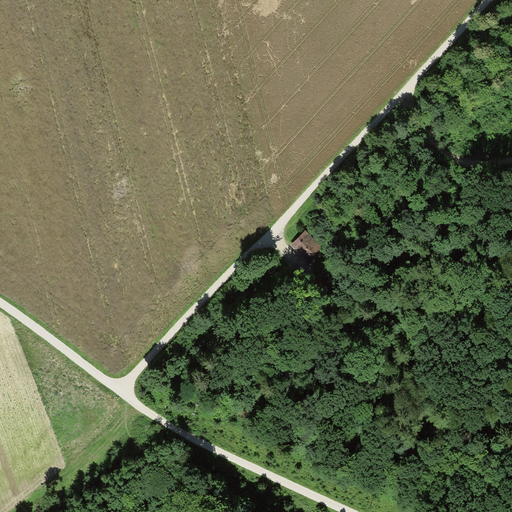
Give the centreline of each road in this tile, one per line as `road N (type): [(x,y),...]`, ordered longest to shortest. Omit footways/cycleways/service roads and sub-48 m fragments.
road 1 (track): [(119,389),(487,0)]
road 2 (track): [(0,302),(143,408),(350,511)]
road 3 (track): [(399,96),(443,153),(469,167),(511,159)]
